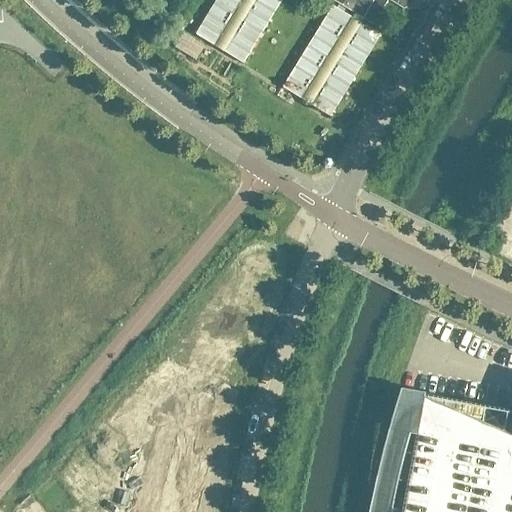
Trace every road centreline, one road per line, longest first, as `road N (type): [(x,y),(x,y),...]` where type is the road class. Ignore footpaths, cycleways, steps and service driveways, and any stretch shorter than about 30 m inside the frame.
road 1 (unclassified): [(246,511),(270,401),(323,250)]
road 2 (unclassified): [(334,216),(456,0)]
road 3 (unclassified): [(511,306),(334,216)]
